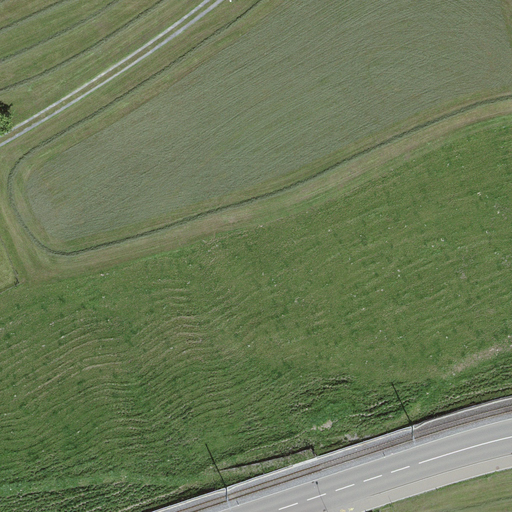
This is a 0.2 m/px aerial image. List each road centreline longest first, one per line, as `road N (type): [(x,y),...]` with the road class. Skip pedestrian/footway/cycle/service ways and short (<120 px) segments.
road 1 (secondary): [(273,511),(511,438)]
road 2 (track): [(207,0),(139,55),(0,137)]
